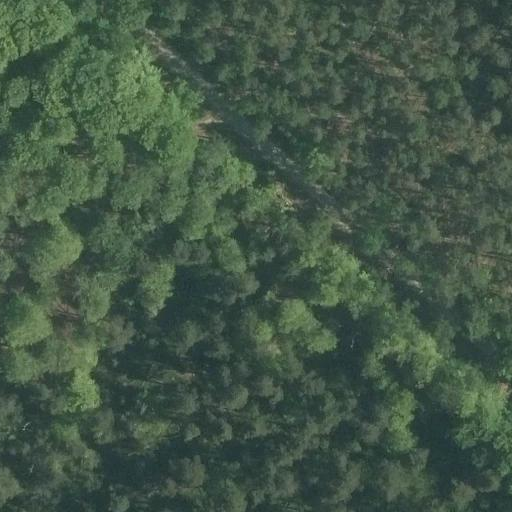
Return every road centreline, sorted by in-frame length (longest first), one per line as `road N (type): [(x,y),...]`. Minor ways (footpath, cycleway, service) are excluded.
road 1 (track): [(511,373),(97,0)]
road 2 (track): [(229,120),(0,138)]
